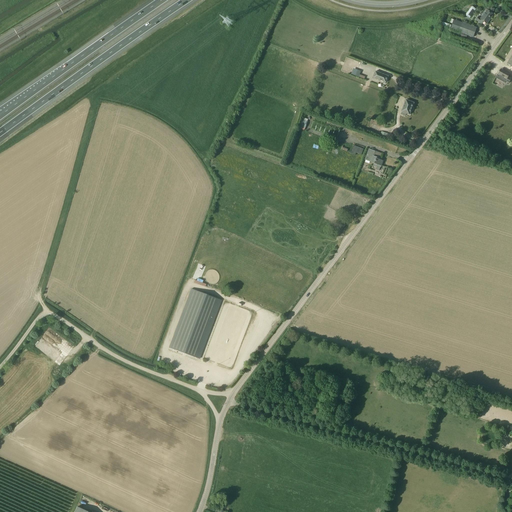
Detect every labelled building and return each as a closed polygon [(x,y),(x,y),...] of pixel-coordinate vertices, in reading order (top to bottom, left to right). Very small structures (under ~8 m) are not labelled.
[(472,6),(465,15),(470,19),(476,9),(472,6)] [(476,20),(481,24),(484,22),(487,24),(494,15),(488,10),(480,19),(478,17),(476,20)] [(447,24),(446,27),(450,28),(450,29),(473,38),(477,28),(453,20),(451,25),(447,24)] [(351,59),(352,73),(354,73),(354,67),(360,67),(360,59),(351,59)] [(500,69),(498,74),(507,79),(505,82),(509,83),(511,79),(508,77),(510,75),(500,69)] [(388,77),(375,72),(373,78),(386,83),(388,77)] [(406,114),(409,115),(414,103),(406,100),(401,112),(402,112),(401,115),(405,116),(406,114)] [(304,130),(308,119),(303,118),(299,128),(304,130)] [(356,155),(356,153),(362,155),(364,149),(354,146),(352,151),(351,151),(350,153),(356,155)] [(374,163),(373,166),(377,168),(376,170),(379,171),(380,167),(381,167),(381,166),(383,161),(376,159),(377,157),(373,156),(375,151),(369,149),(365,160),(374,163)] [(349,221),(346,218),(339,227),(342,230),(349,221)] [(169,348),(199,359),(221,300),(191,289),(169,348)]
